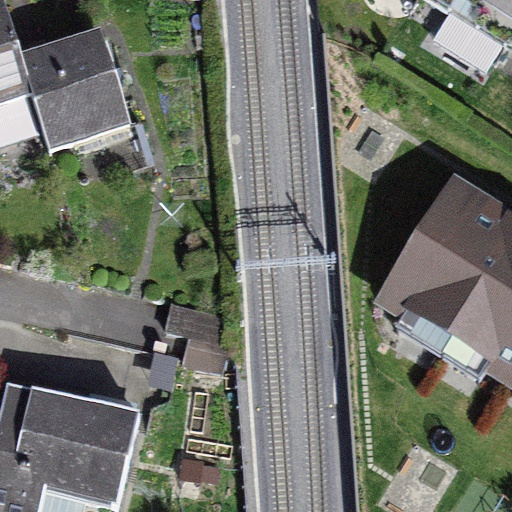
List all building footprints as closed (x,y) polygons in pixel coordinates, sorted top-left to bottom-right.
[(511,0),(456,0),(433,39),(490,73),(511,35),(511,0)] [(0,111),(32,102),(46,154),(130,131),(105,40),(59,52),(21,63),(6,8),(0,9),(0,111)] [(453,190),(382,305),(511,384),(511,225),(505,222),(453,190)] [(221,318),(172,308),(166,334),(190,338),(182,366),(221,377),(229,349),(215,345),(221,318)] [(98,511),(120,511),(142,424),(20,395),(0,474),(0,511),(50,511),(53,501),(98,511)]
